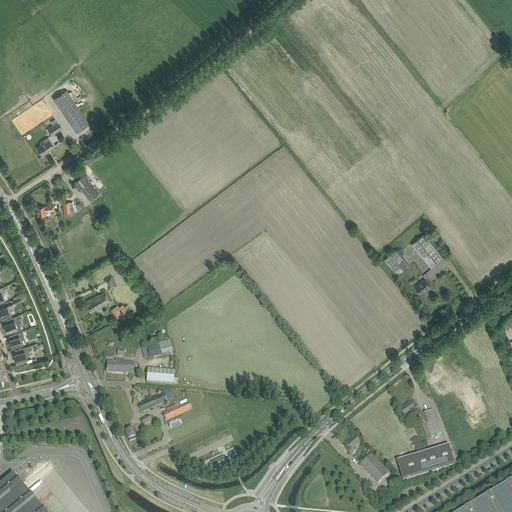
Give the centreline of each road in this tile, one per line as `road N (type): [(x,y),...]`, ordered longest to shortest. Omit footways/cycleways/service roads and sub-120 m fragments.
road 1 (secondary): [(280,473),(333,418),(511,284)]
road 2 (track): [(83,150),(284,0)]
road 3 (tertiary): [(88,379),(5,202)]
